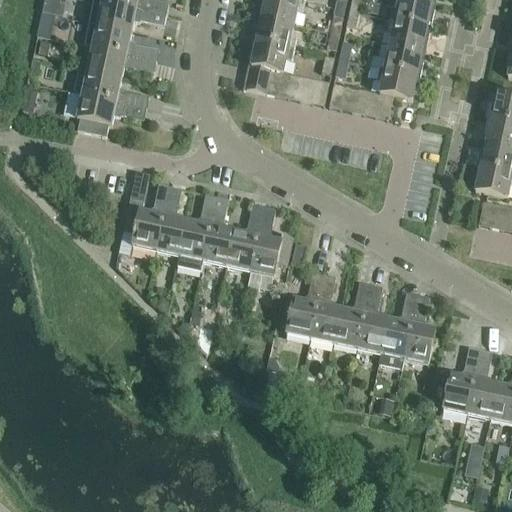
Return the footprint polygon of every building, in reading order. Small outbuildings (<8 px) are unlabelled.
[(95,0),(95,5),(166,20),(167,20),(169,9),(146,4),(146,2),(141,1),(140,0),(95,0)] [(270,0),(263,0),(259,23),(295,31),(298,18),(302,19),(305,7),(270,0)] [(338,0),(337,7),(346,9),(347,9),(348,0),(338,0)] [(356,0),(353,0),(350,17),(359,19),(363,1),(356,0)] [(399,0),(399,2),(436,10),(437,0),(399,0)] [(392,14),(389,26),(430,35),(436,10),(399,2),(397,15),(392,14)] [(92,54),(93,54),(156,68),(159,56),(136,51),(136,49),(131,48),(135,28),(140,29),(140,27),(164,32),(166,20),(95,5),(90,29),(98,30),(92,54)] [(45,7),(43,18),(54,20),(58,21),(60,10),(45,7)] [(356,36),(359,19),(350,17),(346,34),(356,36)] [(334,20),(330,38),(340,41),(344,22),(334,20)] [(259,23),(254,47),(294,56),(297,45),(292,44),(295,31),(259,23)] [(392,38),(389,51),(425,59),(430,35),(389,26),(387,37),(392,38)] [(326,55),(336,57),(340,41),(330,38),(326,55)] [(41,46),(39,59),(48,61),(51,48),(41,46)] [(247,77),(245,87),(243,95),(265,100),(266,92),(270,76),(282,79),(294,81),(296,82),(296,79),(285,77),(287,67),(292,68),(294,56),(254,47),(250,64),(253,64),(250,78),(247,77)] [(343,48),(339,66),(349,68),(353,50),(343,48)] [(382,62),(379,75),(420,83),(425,59),(389,51),(386,63),(382,62)] [(93,54),(88,77),(123,85),(125,75),(131,76),(131,74),(154,79),(157,68),(156,68),(93,54)] [(322,80),(331,81),(331,82),(335,64),(325,62),(322,80)] [(33,66),(31,74),(39,75),(41,67),(33,66)] [(345,84),(349,68),(339,66),(336,82),(345,84)] [(379,99),(381,100),(393,102),(393,103),(412,107),(414,99),(417,99),(420,83),(379,75),(377,86),(381,87),(379,99)] [(75,100),(82,101),(146,115),(149,103),(126,98),(126,96),(121,95),(123,85),(88,77),(80,76),(75,100)] [(270,76),(266,92),(265,100),(277,102),(282,79),(270,76)] [(282,79),(277,102),(288,105),(294,81),(282,79)] [(294,81),(288,105),(300,107),(305,84),(296,82),(294,81)] [(305,84),(300,107),(312,110),(317,86),(305,84)] [(317,86),(312,110),(324,113),(329,89),(317,86)] [(329,114),(340,116),(346,92),(334,90),(329,114)] [(27,92),(25,104),(36,106),(38,95),(27,92)] [(346,92),(340,116),(352,119),(357,95),(346,92)] [(357,95),(352,119),(364,121),(369,97),(357,95)] [(492,107),(488,124),(511,128),(511,95),(510,95),(508,102),(497,99),(495,108),(492,107)] [(369,97),(364,121),(376,124),(381,100),(379,99),(369,97)] [(381,100),(376,124),(388,126),(393,103),(393,102),(381,100)] [(77,126),(81,126),(79,137),(109,143),(111,133),(113,133),(115,122),(120,123),(121,121),(144,126),(146,115),(82,101),(77,126)] [(511,128),(488,124),(483,148),(511,154),(511,128)] [(511,154),(483,148),(478,172),(511,179),(511,154)] [(511,192),(511,179),(478,172),(474,188),(477,189),(475,198),(509,205),(511,192)] [(130,205),(123,236),(136,240),(133,253),(157,258),(171,193),(159,191),(154,214),(152,214),(151,219),(142,218),(144,208),(130,205)] [(171,193),(157,258),(180,263),(188,227),(178,225),(179,220),(177,219),(182,195),(171,193)] [(188,227),(180,263),(179,273),(202,277),(204,268),(204,269),(217,203),(206,201),(200,224),(199,224),(198,230),(188,227)] [(217,203),(204,269),(227,273),(235,238),(225,235),(226,230),(224,230),(229,206),(217,203)] [(484,208),(479,231),(490,233),(495,210),(484,208)] [(495,210),(490,233),(502,236),(507,213),(495,210)] [(235,238),(227,273),(250,279),(264,214),(253,211),(247,234),(246,234),(244,240),(235,238)] [(511,213),(507,213),(502,236),(511,237),(511,213)] [(264,214),(250,279),(274,284),(277,271),(287,273),(292,253),(294,244),(282,242),(281,248),(271,246),(273,240),(271,240),(276,216),(264,214)] [(296,250),(292,269),(303,271),(307,252),(296,250)] [(286,342),(310,347),(320,297),(324,281),(312,279),(307,302),(306,302),(304,308),(294,305),(286,342)] [(320,297),(310,347),(334,352),(342,315),(332,313),(333,308),(331,307),(336,283),(324,281),(320,297)] [(342,315),(334,352),(357,357),(371,291),(359,289),(354,312),(352,312),(351,317),(342,315)] [(371,291),(357,357),(381,362),(388,325),(378,323),(380,318),(378,317),(383,294),(371,291)] [(388,325),(381,362),(379,372),(402,377),(404,367),(418,301),(406,299),(401,322),(400,322),(399,328),(388,325)] [(158,305),(155,313),(166,324),(169,307),(162,300),(158,305)] [(418,301),(404,367),(428,372),(436,335),(425,333),(427,328),(425,327),(430,304),(418,301)] [(192,317),(190,329),(199,331),(202,319),(192,317)] [(182,328),(177,333),(187,342),(190,332),(188,328),(182,328)] [(443,417),(466,422),(480,357),(469,354),(464,378),(463,378),(462,382),(451,380),(443,417)] [(480,357),(466,422),(490,427),(498,390),(488,388),(489,383),(488,383),(493,359),(480,357)] [(270,362),(267,375),(279,377),(280,373),(274,363),(270,362)] [(269,377),(266,393),(286,397),(289,381),(269,377)] [(427,380),(424,394),(435,396),(438,382),(427,380)] [(498,390),(490,427),(511,431),(511,382),(511,387),(510,387),(509,392),(498,390)] [(297,403),(299,403),(321,408),(324,396),(300,391),(297,403)] [(428,430),(426,438),(435,440),(437,431),(428,429),(428,430)] [(468,467),(465,481),(478,484),(481,470),(468,467)] [(476,492),(474,504),(486,506),(488,494),(476,492)]
